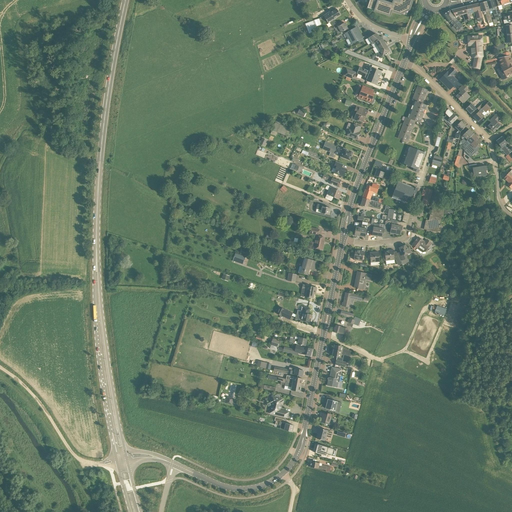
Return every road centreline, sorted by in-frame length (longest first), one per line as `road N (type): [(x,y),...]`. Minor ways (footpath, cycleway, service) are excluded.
road 1 (primary): [(96,239),(99,155),(125,0)]
road 2 (tertiary): [(293,461),(342,240)]
road 3 (primary): [(96,239),(94,299),(117,461)]
road 4 (primary): [(126,458),(96,239)]
road 5 (tertiary): [(342,240),(405,59)]
road 6 (track): [(101,464),(74,455),(39,401),(0,367)]
road 7 (tertiary): [(293,461),(249,488),(172,463)]
